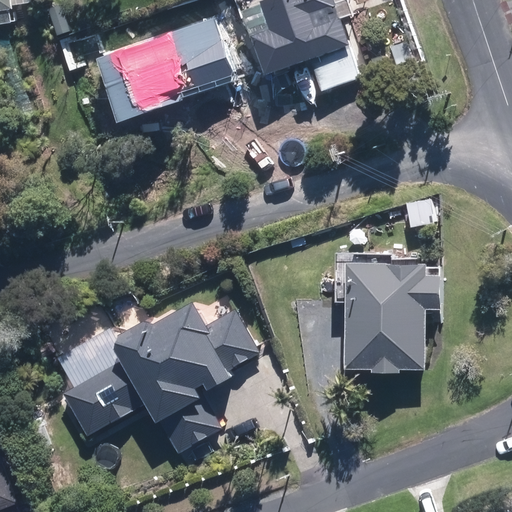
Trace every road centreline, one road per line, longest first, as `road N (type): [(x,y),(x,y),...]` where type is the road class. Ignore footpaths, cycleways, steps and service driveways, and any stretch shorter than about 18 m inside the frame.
road 1 (residential): [(0,284),(511,135)]
road 2 (residential): [(279,511),(511,429)]
road 3 (residential): [(472,0),(511,120)]
